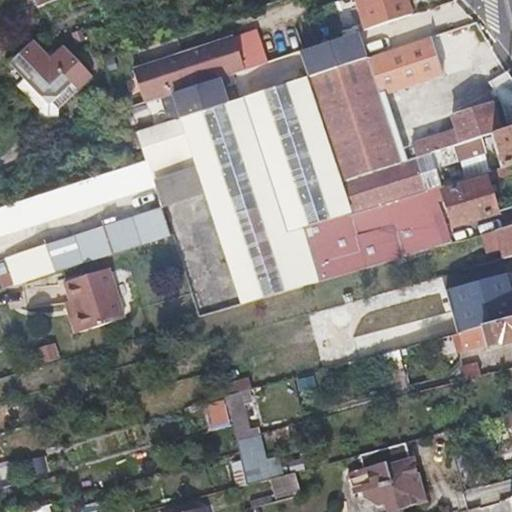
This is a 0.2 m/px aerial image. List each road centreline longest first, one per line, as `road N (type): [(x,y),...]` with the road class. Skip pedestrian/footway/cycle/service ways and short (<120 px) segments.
road 1 (unknown): [(488,4),(161,116)]
road 2 (unknown): [(511,270),(259,347)]
